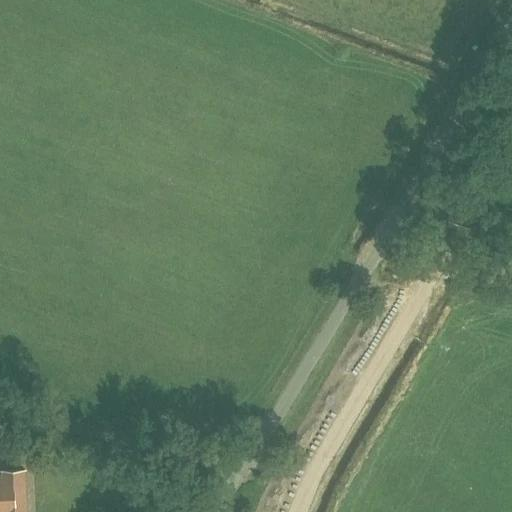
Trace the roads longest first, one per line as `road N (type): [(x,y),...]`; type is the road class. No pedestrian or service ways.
road 1 (unclassified): [(258,445),(230,463),(0,407)]
road 2 (unclassified): [(382,245),(511,27)]
road 3 (unclassified): [(258,445),(382,245)]
road 4 (unclassified): [(511,269),(382,245)]
